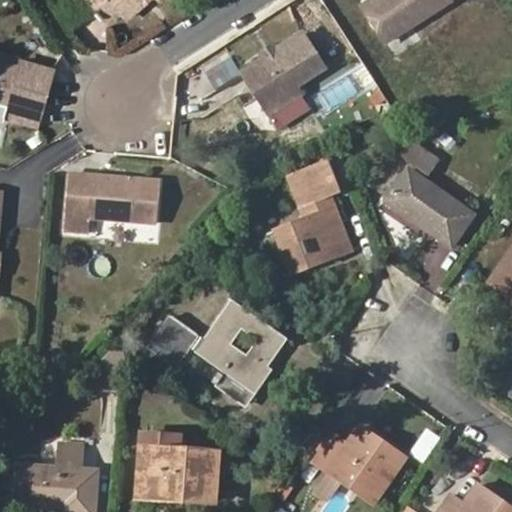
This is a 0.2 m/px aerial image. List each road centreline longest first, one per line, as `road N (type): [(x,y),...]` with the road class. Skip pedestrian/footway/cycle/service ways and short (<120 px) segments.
road 1 (residential): [(119,104),(168,52),(250,0)]
road 2 (residential): [(511,438),(455,395),(423,343)]
